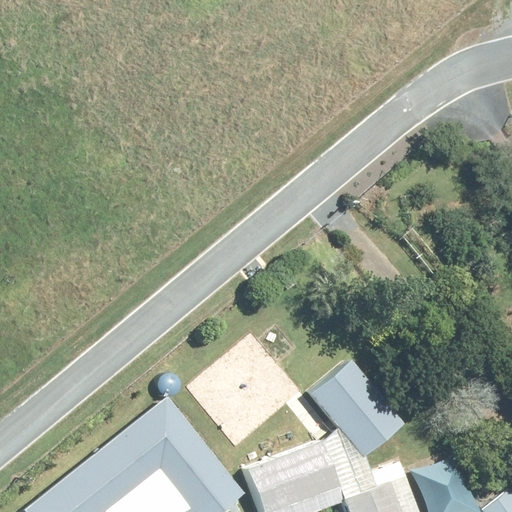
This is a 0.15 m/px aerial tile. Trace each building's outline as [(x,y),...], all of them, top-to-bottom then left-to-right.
[(380,421),(330,355),(291,384),(341,450),(380,421)] [(265,511),(325,492),(307,440),(229,467),(244,511),(265,511)] [(437,456),(391,471),(405,511),(455,511),(456,511),(437,456)] [(384,511),(373,479),(328,495),(333,511),(384,511)] [(511,511),(490,485),(460,507),(464,511),(511,511)]
